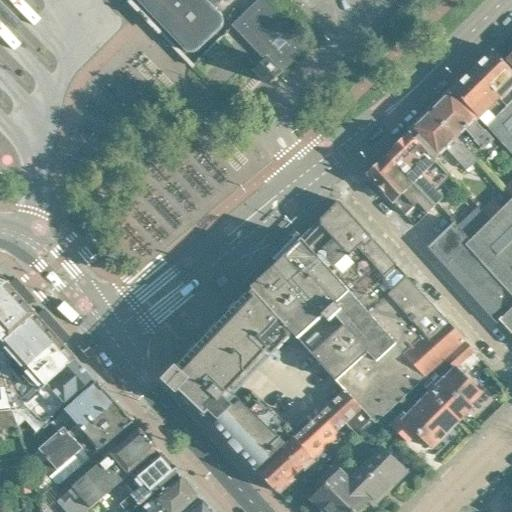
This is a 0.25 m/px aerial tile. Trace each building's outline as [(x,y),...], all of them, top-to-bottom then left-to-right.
[(204,0),(127,0),(144,17),(153,26),(155,23),(182,51),(183,52),(184,53),(186,54),(188,55),(190,56),(191,56),(194,55),(196,54),(197,54),(198,53),(220,32),(221,31),(222,29),(223,27),(223,26),(223,25),(223,23),(223,22),(223,20),(222,19),(221,17),(204,0)] [(308,48),(261,0),(259,0),(234,24),(269,60),(258,72),(270,84),(308,48)] [(511,69),(493,51),(453,90),(479,116),(489,130),(511,155),(511,200),(471,240),(455,223),(432,245),(511,333),(511,69)] [(450,93),(430,113),(455,140),(464,131),(482,150),(495,138),(450,93)] [(455,140),(430,113),(413,130),(414,131),(408,137),(430,160),(442,150),(465,173),(476,162),(455,140)] [(430,160),(408,137),(406,138),(405,137),(385,158),(434,208),(442,200),(431,188),(443,175),(430,160)] [(434,208),(385,158),(367,174),(407,215),(418,204),(427,214),(434,208)] [(504,208),(495,198),(485,207),(494,217),(504,208)] [(339,202),(301,240),(294,233),(255,274),(261,280),(252,289),(254,291),(289,328),(376,421),(418,385),(435,370),(447,359),(465,341),(339,202)] [(77,360),(63,345),(8,285),(0,276),(0,362),(2,370),(5,377),(7,387),(12,404),(15,416),(77,360)] [(232,389),(289,328),(254,291),(252,293),(250,292),(165,380),(204,417),(209,412),(218,421),(214,425),(257,471),(288,443),(232,389)] [(464,376),(481,359),(465,341),(447,359),(458,369),(446,380),(435,370),(418,385),(429,396),(456,423),(472,407),(469,404),(480,392),(464,376)] [(38,429),(92,382),(94,380),(93,378),(92,379),(82,367),(77,360),(15,416),(17,421),(18,426),(28,417),(38,429)] [(97,382),(95,384),(60,416),(67,425),(40,449),(51,462),(115,403),(97,382)] [(345,423),(355,434),(372,419),(346,391),(288,443),(257,471),(277,493),(303,470),(304,471),(315,462),(314,460),(317,457),(318,459),(329,449),(328,447),(341,436),(336,431),(345,423)] [(431,447),(456,423),(429,396),(407,418),(403,413),(391,425),(408,441),(417,433),(431,447)] [(133,422),(115,403),(51,462),(59,472),(87,447),(94,455),(133,422)] [(0,423),(17,421),(15,416),(12,404),(0,405),(0,423)] [(0,434),(20,432),(18,426),(17,421),(0,423),(0,434)] [(140,430),(134,435),(74,487),(76,488),(60,502),(68,511),(85,511),(158,450),(140,430)] [(384,449),(355,477),(349,483),(369,502),(374,506),(407,472),(384,449)] [(161,453),(160,454),(126,483),(134,493),(115,509),(117,511),(131,511),(179,473),(161,453)] [(358,511),(369,502),(349,483),(355,477),(341,462),(319,484),(323,489),(313,499),(325,511),(358,511)] [(182,476),(180,477),(137,511),(181,511),(200,497),(182,476)] [(214,511),(203,499),(201,501),(188,511),(214,511)]
